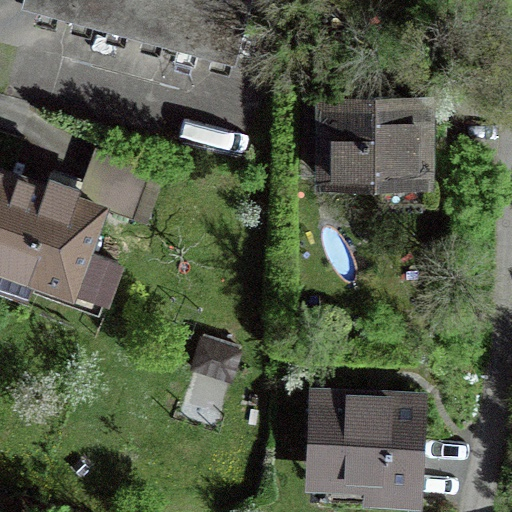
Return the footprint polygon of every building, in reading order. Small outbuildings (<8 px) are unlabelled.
[(20,0),(19,6),(232,63),(249,0),(20,0)] [(424,185),(425,98),(321,97),(321,181),(324,187),(424,185)] [(83,251),(98,209),(72,200),(76,191),(66,187),(47,180),(43,189),(7,176),(0,173),(0,267),(100,304),(116,263),(83,251)] [(225,378),(234,351),(142,318),(132,347),(163,357),(165,350),(201,363),(199,369),(225,378)] [(367,500),(415,503),(419,399),(311,394),(307,470),(368,473),(367,500)]
